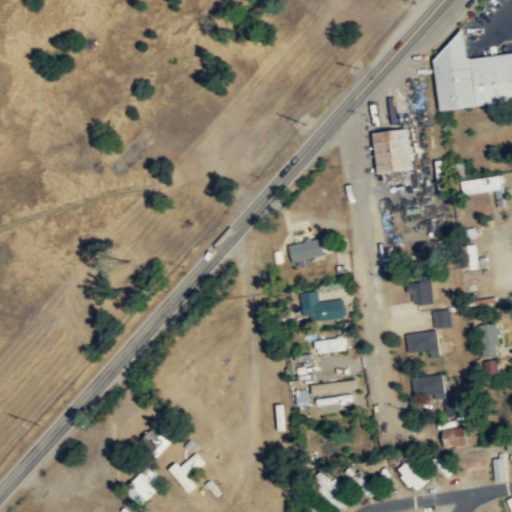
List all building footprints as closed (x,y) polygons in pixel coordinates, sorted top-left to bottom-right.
[(470,57),(511,51),(511,100),(440,110),(433,59),(462,27),(466,56),(470,57)] [(376,132),(380,173),(416,169),(411,128),(376,132)] [(495,190),(497,207),(505,205),(501,175),(462,180),(464,194),(495,190)] [(322,236),(289,244),(294,263),(302,260),(326,254),(322,236)] [(412,304),(434,303),(432,279),(410,281),(412,304)] [(321,301),(319,290),(301,292),(305,321),(347,316),(344,298),(321,301)] [(435,327),(453,326),(452,309),(434,310),(435,327)] [(485,357),(498,356),(497,344),(501,344),(499,322),(482,324),(485,357)] [(441,357),(438,330),(407,333),(409,352),(431,350),(432,358),(441,357)] [(347,337),(315,339),(316,353),(348,350),(347,337)] [(414,399),(446,397),(445,374),(413,376),(414,399)] [(357,391),(357,381),(313,383),(314,394),(357,391)] [(299,406),(311,404),(309,388),(297,389),(299,406)] [(447,415),(464,415),(464,398),(446,398),(447,415)] [(174,437),(157,456),(141,440),(158,422),(174,437)] [(446,446),(469,445),(468,427),(445,428),(446,446)] [(182,466),(177,461),(169,470),(191,490),(198,483),(191,477),(205,461),(195,451),(182,466)] [(494,456),(495,481),(507,481),(506,456),(494,456)] [(399,468),(415,491),(429,482),(413,459),(399,468)] [(142,505),(162,481),(145,467),(125,491),(142,505)] [(347,495),(339,477),(324,483),(332,501),(347,495)]
